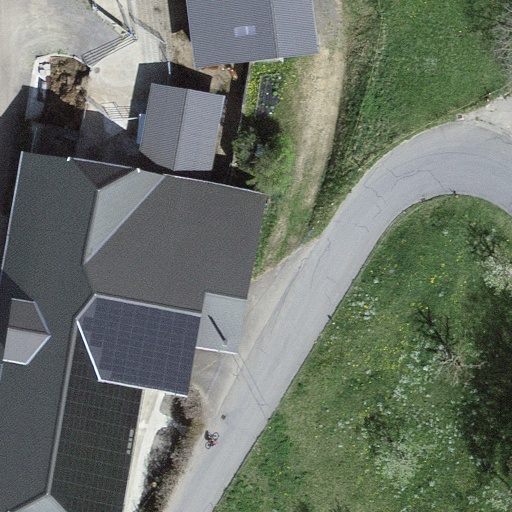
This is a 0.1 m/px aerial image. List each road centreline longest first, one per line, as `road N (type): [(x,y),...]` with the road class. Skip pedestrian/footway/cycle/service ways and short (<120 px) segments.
road 1 (unclassified): [(511,175),(489,163),(446,159),(384,190),(185,511)]
road 2 (track): [(12,0),(14,64),(0,152)]
